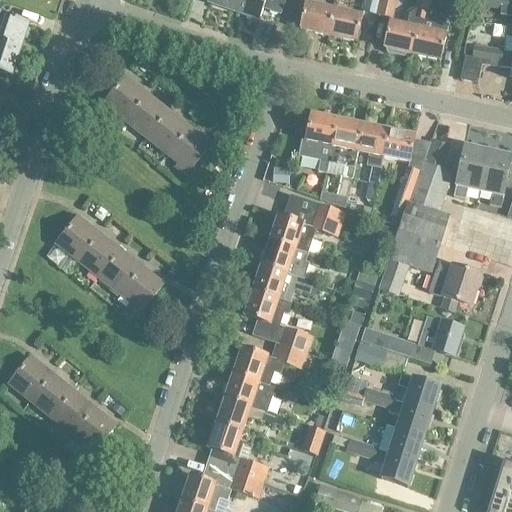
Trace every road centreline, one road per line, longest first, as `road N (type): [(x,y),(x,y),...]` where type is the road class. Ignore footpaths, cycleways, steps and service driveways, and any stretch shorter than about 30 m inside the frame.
road 1 (residential): [(134,511),(277,72)]
road 2 (residential): [(0,246),(82,0)]
road 3 (residential): [(511,122),(277,72)]
road 4 (residential): [(445,511),(511,299)]
road 5 (residential): [(277,72),(82,0)]
